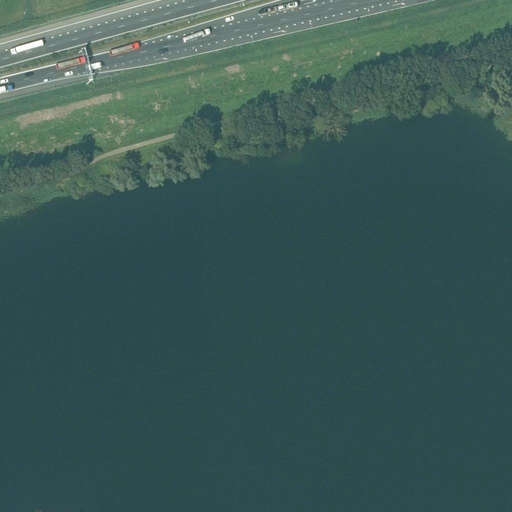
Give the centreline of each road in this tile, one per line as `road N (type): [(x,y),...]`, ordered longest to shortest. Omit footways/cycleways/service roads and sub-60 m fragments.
road 1 (motorway): [(0,116),(429,0)]
road 2 (motorway): [(0,85),(304,0)]
road 3 (motorway): [(215,0),(0,60)]
